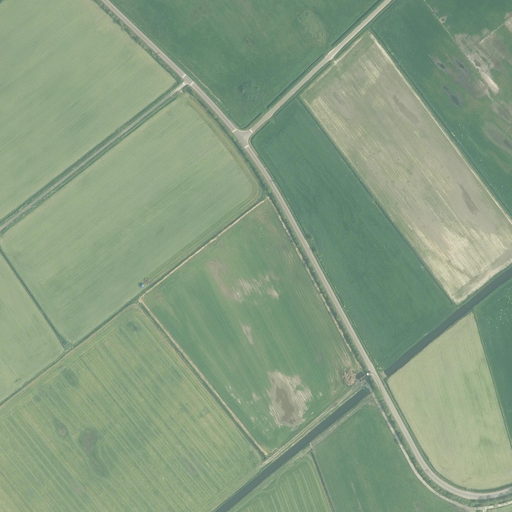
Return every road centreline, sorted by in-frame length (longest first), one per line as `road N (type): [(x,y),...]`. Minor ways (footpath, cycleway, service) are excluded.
road 1 (tertiary): [(511,489),(467,495),(426,469),(241,139)]
road 2 (track): [(188,80),(0,228)]
road 3 (unclassified): [(241,139),(387,0)]
road 4 (tertiary): [(241,139),(104,0)]
road 5 (track): [(371,370),(266,461)]
